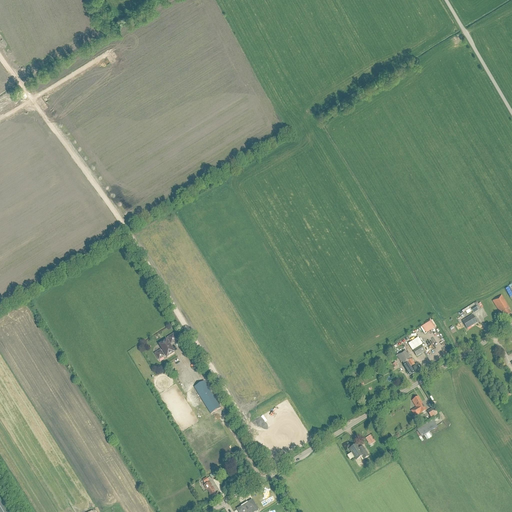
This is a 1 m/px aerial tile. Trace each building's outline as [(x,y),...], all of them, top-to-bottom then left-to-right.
[(501,296),(492,302),(499,312),(500,311),(501,314),(503,313),(505,318),(509,315),(511,314),(508,310),(509,309),(501,296)] [(470,309),(473,314),(478,311),(475,306),(474,304),(471,306),(473,307),(470,309)] [(462,323),(467,330),(477,324),(472,316),(469,318),(470,318),(462,323)] [(462,334),(458,324),(454,326),(458,335),(462,334)] [(173,335),(167,339),(169,341),(167,342),(167,341),(159,346),(162,351),(161,352),(160,351),(155,355),(159,361),(164,357),(165,356),(167,358),(174,354),(174,353),(169,345),(170,344),(171,345),(177,341),(173,335)] [(425,352),(421,346),(422,345),(418,338),(408,345),(416,358),(425,352)] [(404,352),(400,354),(396,356),(401,363),(402,363),(404,366),(403,367),(409,377),(415,373),(410,366),(414,364),(411,360),(410,361),(405,351),(404,352)] [(361,381),(353,386),(355,391),(364,386),(361,381)] [(204,382),(194,389),(210,415),(220,408),(204,382)] [(412,402),(416,408),(411,411),(414,418),(420,414),(420,415),(426,411),(418,398),(412,402)] [(427,413),(431,418),(437,414),(433,408),(427,413)] [(437,427),(433,421),(417,431),(420,437),(437,427)] [(365,439),(370,446),(375,443),(371,436),(365,439)] [(363,460),(365,459),(367,463),(371,460),(369,457),(371,456),(365,446),(362,448),(359,450),(356,445),(349,450),(356,461),(361,457),(363,460)] [(207,478),(202,481),(208,489),(207,490),(212,498),(216,495),(213,491),(214,490),(209,483),(208,483),(207,483),(209,482),(207,478)] [(256,511),(258,511),(252,501),(236,510),(237,511),(256,511)]
